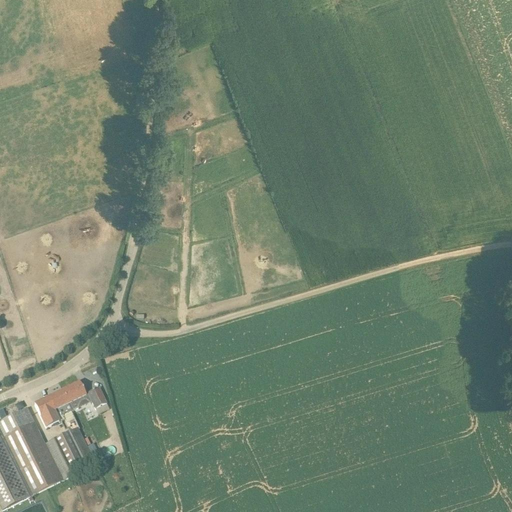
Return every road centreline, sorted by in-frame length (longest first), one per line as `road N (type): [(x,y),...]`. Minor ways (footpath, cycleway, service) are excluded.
road 1 (unclassified): [(0,398),(71,364),(117,303),(152,109),(154,0)]
road 2 (track): [(511,246),(389,270),(168,334),(108,320)]
